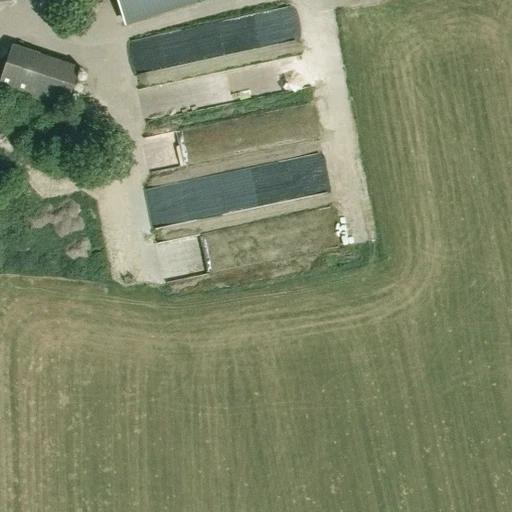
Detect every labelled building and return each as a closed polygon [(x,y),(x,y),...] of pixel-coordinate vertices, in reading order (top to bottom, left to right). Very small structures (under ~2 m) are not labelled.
[(0,0),(0,9),(10,0),(0,0)] [(118,0),(125,22),(194,0),(118,0)] [(268,17),(295,12),(293,5),(267,10),(268,17)] [(149,73),(207,63),(206,60),(265,49),(261,28),(145,49),(149,73)] [(83,124),(16,50),(0,64),(0,127),(36,167),(83,124)] [(229,181),(191,189),(195,211),(233,203),(229,181)] [(143,247),(131,253),(142,276),(154,270),(143,247)]
